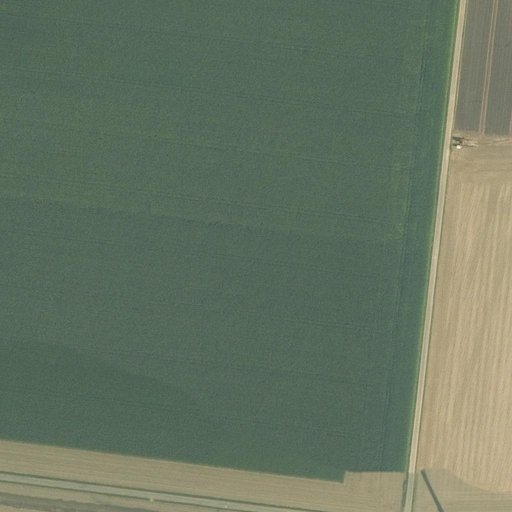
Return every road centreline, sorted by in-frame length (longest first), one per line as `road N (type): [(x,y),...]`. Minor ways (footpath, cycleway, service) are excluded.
road 1 (track): [(405,511),(463,0)]
road 2 (track): [(218,511),(0,484)]
